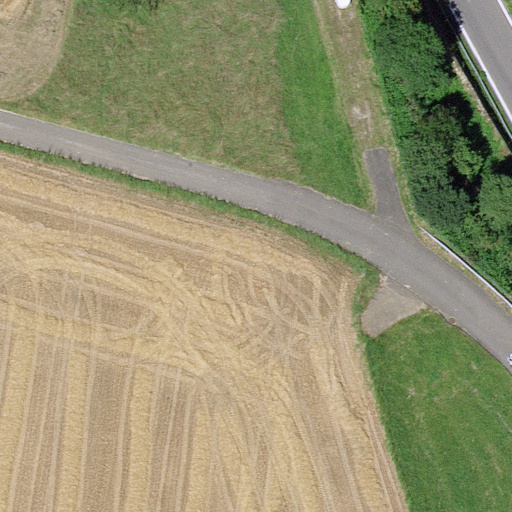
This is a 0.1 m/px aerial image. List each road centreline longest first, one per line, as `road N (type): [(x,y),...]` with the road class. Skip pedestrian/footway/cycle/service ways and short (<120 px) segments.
road 1 (unclassified): [(511,342),(465,297),(321,226),(0,134)]
road 2 (track): [(397,260),(394,211),(333,0)]
